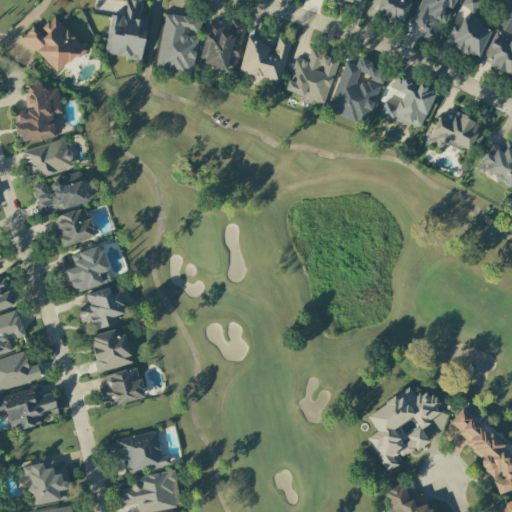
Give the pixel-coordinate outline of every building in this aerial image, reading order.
[(146,16),(137,15),(138,1),(132,0),(124,0),(122,16),(109,15),(104,55),(141,59),(146,16)] [(411,0),(371,0),(370,3),(379,6),(375,15),(403,25),(411,0)] [(420,0),(412,24),(427,29),(431,19),(445,24),(453,0),(420,0)] [(481,1),(479,0),(463,0),(460,6),(473,14),(481,1)] [(510,34),(511,30),(511,10),(508,8),(498,28),(510,34)] [(156,67),(192,72),(197,34),(199,34),(201,19),(163,14),(156,67)] [(57,74),(84,48),(54,17),(38,31),(33,26),(22,37),(57,74)] [(456,40),(453,47),(478,58),(490,30),(463,18),(459,26),(453,23),(447,36),(456,40)] [(246,23),(228,19),(227,25),(209,21),(199,64),(234,72),(246,23)] [(511,76),(511,39),(495,31),(481,61),(511,76)] [(238,76),(282,83),(288,41),(245,34),(238,76)] [(324,104),(338,59),(310,50),(306,61),(295,57),(284,91),(324,104)] [(344,62),(327,112),(365,125),(384,72),(369,67),(371,62),(358,58),(355,66),(344,62)] [(434,91),(395,77),(391,89),(401,93),(397,107),(383,102),(378,116),(393,122),(394,119),(421,128),(434,91)] [(54,138),(52,114),(60,114),(58,88),(41,90),(41,84),(24,85),(26,113),(14,114),(17,141),(54,138)] [(480,124),(455,113),(451,123),(436,117),(425,144),(444,152),(447,144),(468,153),(480,124)] [(21,151),(29,176),(40,173),(41,176),(73,167),(64,138),(21,151)] [(490,142),(476,170),(511,188),(511,187),(511,145),(504,142),(501,148),(490,142)] [(31,186),(39,216),(88,202),(80,172),(45,181),(45,182),(31,186)] [(49,219),(59,249),(94,237),(84,207),(49,219)] [(70,255),(74,267),(64,269),(71,294),(110,282),(99,246),(70,255)] [(0,311),(13,308),(5,278),(0,279),(0,311)] [(93,330),(125,320),(116,292),(110,295),(107,287),(85,294),(88,305),(77,309),(81,323),(90,321),(93,330)] [(24,336),(16,310),(0,315),(0,354),(11,351),(6,336),(12,333),(14,339),(24,336)] [(132,363),(122,327),(88,336),(97,373),(132,363)] [(36,364),(28,366),(24,352),(0,358),(0,390),(41,379),(36,364)] [(144,397),(136,367),(99,377),(108,407),(144,397)] [(365,415),(375,432),(365,438),(386,472),(400,464),(398,460),(430,441),(426,433),(445,422),(436,407),(439,405),(430,390),(415,399),(409,388),(365,415)] [(0,396),(0,415),(6,414),(11,432),(41,424),(39,413),(55,409),(51,392),(34,397),(32,389),(0,396)] [(451,422),(458,432),(459,433),(472,453),(478,457),(482,469),(485,473),(494,479),(492,480),(497,494),(511,489),(511,456),(501,450),(504,444),(488,433),(483,435),(477,426),(470,421),(468,413),(460,408),(451,422)] [(126,474),(170,466),(168,455),(160,457),(155,432),(108,442),(111,458),(123,456),(126,474)] [(69,499),(64,468),(55,469),(54,461),(22,466),(28,505),(69,499)] [(122,507),(137,504),(138,511),(152,511),(179,507),(173,471),(131,478),(133,487),(119,489),(122,507)] [(383,487),(390,508),(386,509),(386,511),(431,511),(428,503),(412,509),(403,481),(383,487)] [(511,511),(511,500),(487,510),(488,511),(511,511)]
